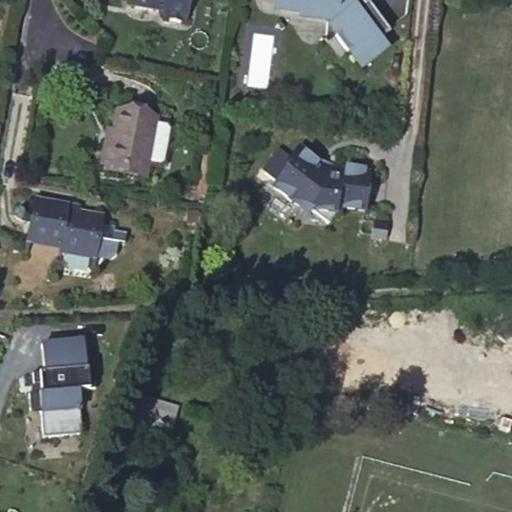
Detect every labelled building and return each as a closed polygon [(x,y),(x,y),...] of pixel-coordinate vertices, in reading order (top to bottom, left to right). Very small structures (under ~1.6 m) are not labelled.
[(190,0),(132,0),(130,11),(163,17),(162,25),(186,28),(190,0)] [(279,0),(278,10),(304,13),(303,18),(328,21),(338,36),(335,38),(347,55),(350,53),(360,68),(383,53),(377,44),(390,36),(369,5),(366,7),(361,0),(279,0)] [(116,116),(112,137),(106,169),(145,176),(154,123),(116,116)] [(106,169),(112,137),(107,135),(99,175),(143,182),(145,176),(106,169)] [(321,163),(299,146),(286,162),(286,168),(272,186),(291,201),(297,205),(298,205),(304,208),(309,209),(327,223),(335,214),(336,207),(364,211),(369,171),(362,170),(363,169),(346,167),(346,168),(331,167),(328,171),(320,170),(321,165),(321,163)] [(79,213),(36,205),(28,246),(60,253),(65,261),(95,266),(95,265),(100,232),(102,223),(78,219),(79,213)] [(100,232),(95,265),(110,268),(116,262),(118,250),(124,252),(125,241),(114,239),(114,234),(100,232)] [(84,346),(42,350),(44,376),(33,376),(34,386),(41,386),(41,396),(29,397),(31,417),(41,417),(43,441),(83,439),(79,394),(96,393),(94,373),(86,373),(84,346)] [(174,409),(136,398),(129,420),(168,432),(174,409)]
